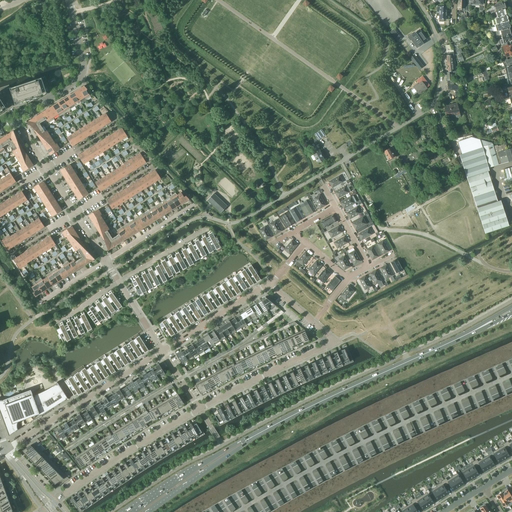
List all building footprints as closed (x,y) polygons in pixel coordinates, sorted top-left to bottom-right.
[(466,10),(466,5),(464,5),(465,0),(463,0),(462,0),(457,0),(458,8),(458,10),(466,10)] [(475,0),(476,5),(476,6),(479,6),(479,13),(485,10),(485,3),(482,3),(482,0),(475,0)] [(492,13),(505,9),(506,8),(504,3),(493,6),(494,10),(491,11),(492,13)] [(447,15),(447,6),(439,6),(439,7),(437,7),(436,15),(447,15)] [(506,12),(505,9),(492,13),(491,13),(492,19),(507,15),(507,14),(507,12),(506,12)] [(507,15),(492,19),(494,25),(508,22),(508,20),(508,19),(508,16),(507,15)] [(508,24),(508,22),(494,25),(494,27),(492,28),(493,32),(495,31),(496,32),(510,28),(509,28),(510,27),(510,25),(508,24)] [(511,29),(510,28),(496,32),(496,36),(501,34),(502,37),(511,35),(510,32),(511,31),(511,29)] [(394,29),(390,32),(397,42),(402,39),(394,29)] [(414,38),(411,40),(412,41),(417,48),(427,41),(426,40),(422,34),(419,30),(412,35),(414,38)] [(466,31),(451,38),(453,41),(455,43),(464,39),(462,36),(467,33),(466,31)] [(511,35),(502,37),(502,39),(498,40),(499,45),(501,44),(502,44),(507,43),(511,40),(511,36),(511,37),(511,35)] [(507,44),(507,43),(502,44),(502,46),(506,57),(511,55),(511,46),(511,45),(508,46),(507,44)] [(461,49),(457,50),(456,50),(459,59),(461,63),(465,61),(464,60),(461,53),(462,53),(461,49)] [(454,54),(453,51),(446,51),(446,53),(448,72),(451,72),(451,73),(447,73),(448,85),(454,84),(453,78),(457,78),(457,73),(456,73),(455,71),(453,71),(452,55),(454,54)] [(508,66),(511,64),(511,58),(506,61),(502,63),(504,66),(505,68),(508,66)] [(418,60),(414,63),(420,70),(424,67),(418,60)] [(427,88),(430,85),(422,76),(416,80),(417,82),(419,83),(414,87),(413,87),(414,87),(411,89),(415,94),(418,92),(419,94),(426,88),(427,89),(427,88)] [(40,96),(47,92),(42,78),(10,88),(16,104),(40,96)] [(80,89),(86,99),(91,97),(87,90),(88,89),(84,86),(80,89)] [(507,86),(502,87),(503,93),(508,92),(509,96),(511,95),(511,86),(507,87),(507,86)] [(86,99),(80,89),(74,92),(81,103),(80,101),(85,97),(86,100),(86,99)] [(74,92),(69,95),(76,106),(81,103),(74,92)] [(76,106),(69,95),(64,99),(69,107),(74,104),(76,106)] [(64,99),(58,102),(64,111),(69,107),(64,99)] [(58,102),(53,106),(59,114),(64,111),(58,102)] [(460,114),(457,104),(444,107),(445,107),(447,117),(455,115),(456,117),(460,116),(460,114)] [(59,114),(53,106),(48,109),(53,118),(59,114)] [(53,118),(48,109),(42,112),(47,119),(46,119),(48,121),(53,118)] [(40,123),(46,119),(47,119),(42,112),(27,122),(35,130),(41,126),(40,123)] [(111,122),(109,118),(106,113),(101,116),(106,125),(111,122)] [(106,125),(101,116),(96,119),(102,128),(106,125)] [(102,128),(96,119),(91,122),(97,131),(102,128)] [(97,131),(91,122),(87,125),(92,134),(97,131)] [(43,124),(41,126),(35,130),(38,135),(46,130),(43,124)] [(87,125),(82,128),(87,137),(92,134),(87,125)] [(82,128),(77,131),(82,140),(87,137),(82,128)] [(122,128),(117,131),(123,140),(128,136),(122,128)] [(14,130),(0,139),(0,142),(3,147),(8,144),(9,146),(11,145),(18,141),(14,130)] [(50,135),(46,130),(38,135),(41,140),(50,135)] [(77,131),(72,134),(78,143),(82,140),(77,131)] [(123,140),(117,131),(112,134),(118,143),(123,140)] [(323,136),(320,131),(315,134),(319,140),(323,136)] [(78,143),(72,134),(67,138),(73,146),(78,143)] [(112,134),(108,137),(113,146),(118,143),(112,134)] [(53,139),(50,135),(41,140),(44,145),(53,139)] [(108,137),(103,140),(108,149),(113,146),(108,137)] [(56,144),(53,139),(44,145),(47,150),(57,144),(57,143),(56,144)] [(108,149),(103,140),(98,143),(103,152),(108,149)] [(511,148),(506,150),(505,146),(504,144),(498,146),(497,145),(493,146),(493,143),(480,140),(483,147),(488,167),(489,167),(509,162),(511,160),(511,148)] [(18,141),(11,145),(9,146),(13,151),(21,146),(18,141)] [(103,152),(98,143),(93,146),(99,155),(103,152)] [(135,156),(141,166),(152,159),(138,143),(133,146),(135,150),(137,149),(140,153),(135,156)] [(57,144),(47,150),(49,153),(50,152),(51,154),(60,149),(57,144)] [(21,146),(13,151),(16,156),(24,151),(21,146)] [(93,146),(88,149),(94,158),(99,155),(93,146)] [(488,167),(483,147),(460,155),(467,178),(488,172),(488,171),(487,171),(488,167)] [(321,161),(324,159),(322,155),(323,154),(319,148),(315,150),(317,153),(314,154),(318,162),(319,162),(321,161)] [(384,152),(389,161),(397,157),(395,153),(394,154),(390,148),(388,150),(386,149),(384,150),(384,152)] [(94,158),(88,149),(83,152),(89,161),(94,158)] [(24,151),(16,156),(19,161),(27,155),(24,151)] [(89,161),(83,152),(78,155),(84,164),(89,161)] [(30,160),(27,155),(19,161),(22,166),(21,166),(30,160)] [(135,156),(124,163),(130,173),(141,166),(135,156)] [(32,163),(30,160),(21,166),(24,171),(24,172),(32,166),(31,164),(32,163)] [(125,164),(120,167),(125,176),(130,173),(124,163),(125,164)] [(64,175),(73,169),(70,164),(61,170),(64,175)] [(120,167),(115,170),(121,179),(125,176),(120,167)] [(396,177),(407,171),(405,168),(394,174),(396,177)] [(73,169),(64,175),(68,180),(76,174),(73,169)] [(115,170),(110,173),(116,182),(121,179),(115,170)] [(155,170),(151,173),(156,181),(161,178),(155,170)] [(495,202),(492,191),(494,190),(488,172),(467,178),(473,194),(485,233),(509,226),(500,201),(495,202)] [(11,173),(6,176),(11,185),(16,182),(11,173)] [(110,173),(105,176),(111,185),(116,182),(110,173)] [(156,181),(151,173),(146,176),(151,184),(156,181)] [(79,179),(76,174),(68,180),(71,184),(79,179)] [(6,176),(1,179),(6,188),(11,185),(6,176)] [(105,176),(101,179),(106,188),(111,185),(105,176)] [(146,176),(141,179),(146,188),(151,184),(146,176)] [(330,182),(334,189),(345,183),(341,176),(330,182)] [(79,179),(71,184),(74,189),(82,184),(79,179)] [(106,188),(101,179),(96,183),(101,191),(106,188)] [(141,179),(136,182),(141,191),(146,188),(141,179)] [(366,189),(361,180),(355,184),(360,192),(366,189)] [(37,192),(46,187),(42,182),(34,187),(37,192)] [(141,191),(136,182),(131,185),(137,194),(141,191)] [(82,184),(74,189),(77,194),(85,189),(82,184)] [(131,185),(126,188),(132,197),(137,194),(131,185)] [(336,192),(339,200),(350,193),(347,186),(336,192)] [(49,192),(46,187),(37,192),(40,197),(49,192)] [(126,188),(122,191),(127,200),(132,197),(126,188)] [(88,194),(85,189),(77,194),(80,199),(88,194)] [(17,194),(23,203),(28,200),(22,191),(17,194)] [(127,200),(122,191),(117,194),(122,203),(127,200)] [(52,196),(49,192),(40,197),(43,202),(52,196)] [(189,199),(186,196),(184,197),(181,192),(177,195),(182,204),(189,199)] [(177,195),(176,193),(170,196),(177,207),(182,204),(177,195)] [(17,194),(12,197),(18,206),(23,203),(17,194)] [(117,194),(112,197),(117,206),(122,203),(117,194)] [(220,213),(227,206),(214,194),(208,201),(220,213)] [(321,195),(315,199),(321,210),(328,206),(321,195)] [(52,196),(43,202),(46,207),(55,201),(52,196)] [(177,207),(170,196),(165,200),(172,210),(177,207)] [(18,206),(12,197),(8,200),(13,209),(18,206)] [(117,206),(112,197),(107,200),(112,209),(117,206)] [(340,203),(344,210),(355,204),(351,197),(340,203)] [(8,200),(3,203),(8,212),(13,209),(8,200)] [(165,200),(160,203),(166,214),(172,210),(165,200)] [(55,201),(46,207),(49,211),(58,206),(55,201)] [(308,202),(301,206),(308,218),(315,214),(308,202)] [(3,203),(0,205),(0,209),(3,215),(8,212),(3,203)] [(160,203),(154,207),(161,217),(166,214),(160,203)] [(58,206),(49,211),(52,216),(61,211),(58,206)] [(161,217),(154,207),(149,210),(150,212),(156,221),(161,217)] [(348,213),(351,220),(363,214),(359,207),(348,213)] [(296,208),(291,212),(297,223),(303,219),(296,208)] [(102,214),(98,209),(92,213),(92,214),(90,215),(91,217),(90,218),(92,221),(100,215),(101,215),(102,214)] [(156,221),(150,212),(145,216),(150,224),(156,221)] [(145,216),(144,213),(138,217),(145,227),(150,224),(145,216)] [(287,214),(280,217),(287,229),(293,226),(287,214)] [(92,221),(95,225),(104,220),(100,215),(92,221)] [(145,227),(138,217),(133,220),(140,231),(145,227)] [(337,224),(333,217),(322,223),(326,230),(337,224)] [(39,218),(34,221),(40,230),(45,227),(39,218)] [(353,224),(357,231),(368,225),(364,218),(353,224)] [(98,230),(107,225),(104,220),(95,225),(98,230)] [(140,231),(133,220),(128,223),(134,234),(140,231)] [(34,221),(29,224),(35,233),(40,230),(34,221)] [(277,221),(270,225),(277,236),(283,232),(277,221)] [(134,234),(128,223),(122,227),(129,237),(134,234)] [(35,233),(29,224),(25,227),(30,236),(35,233)] [(101,235),(110,230),(107,225),(98,230),(101,235)] [(343,233),(339,226),(328,232),(332,239),(343,233)] [(25,227),(20,230),(25,239),(30,236),(25,227)] [(67,236),(75,231),(73,228),(72,229),(71,227),(69,228),(62,232),(66,237),(67,237),(67,236)] [(129,237),(122,227),(117,230),(119,234),(124,241),(129,237)] [(267,227),(260,231),(266,241),(273,238),(267,227)] [(359,234),(363,241),(374,235),(370,228),(359,234)] [(20,230),(15,233),(21,242),(25,239),(20,230)] [(105,240),(113,235),(110,230),(101,235),(104,240),(105,240)] [(211,230),(211,231),(209,232),(210,234),(209,234),(210,236),(206,238),(213,251),(220,247),(218,243),(219,242),(217,238),(216,239),(211,230)] [(78,236),(75,231),(67,236),(67,237),(70,241),(78,236)] [(21,242),(15,233),(10,236),(9,234),(16,245),(21,242)] [(16,245),(9,234),(5,237),(12,247),(16,245)] [(119,234),(114,237),(116,240),(118,244),(124,241),(119,234)] [(213,251),(206,238),(204,234),(202,236),(203,238),(202,238),(203,240),(200,242),(206,254),(213,251)] [(113,235),(105,240),(107,245),(116,240),(114,237),(113,235)] [(51,236),(46,239),(51,248),(56,245),(51,236)] [(73,246),(81,241),(78,236),(70,241),(73,246)] [(12,247),(5,237),(6,238),(2,240),(6,246),(5,247),(8,253),(12,251),(10,248),(12,247)] [(349,244),(346,237),(334,243),(338,250),(349,244)] [(206,254),(200,242),(197,238),(195,239),(196,241),(195,242),(196,244),(193,246),(199,258),(206,254)] [(51,248),(46,239),(41,242),(46,251),(51,248)] [(118,244),(116,240),(107,245),(108,251),(118,244)] [(76,251),(84,246),(81,241),(73,246),(76,251)] [(290,255),(299,245),(293,241),(285,251),(290,255)] [(384,241),(378,245),(384,256),(390,252),(384,241)] [(46,251),(41,242),(36,245),(41,254),(46,251)] [(199,258),(193,246),(191,242),(188,243),(189,245),(188,245),(189,247),(186,249),(193,262),(199,258)] [(36,245),(31,248),(37,257),(41,254),(36,245)] [(79,256),(87,251),(87,250),(84,246),(76,251),(79,256)] [(374,246),(367,250),(373,261),(380,258),(374,246)] [(193,262),(186,249),(185,247),(182,248),(183,250),(182,251),(183,253),(180,255),(187,267),(194,263),(193,262)] [(37,257),(31,248),(26,251),(32,260),(37,257)] [(32,260),(26,251),(22,254),(28,265),(29,265),(27,263),(32,260)] [(91,255),(87,251),(79,256),(81,259),(81,258),(82,261),(91,255)] [(187,267),(180,255),(178,251),(175,252),(176,254),(177,256),(173,258),(180,271),(187,267)] [(356,251),(349,255),(355,266),(362,262),(356,251)] [(304,266),(312,256),(307,252),(299,262),(304,266)] [(28,265),(22,254),(18,257),(25,267),(28,265)] [(180,271),(173,258),(171,254),(168,256),(169,258),(170,260),(166,262),(173,274),(180,271)] [(25,267),(18,257),(16,258),(15,255),(11,257),(15,264),(16,263),(20,269),(24,266),(24,268),(25,267)] [(95,259),(91,255),(82,261),(85,265),(95,259)] [(346,256),(339,260),(345,271),(352,267),(346,256)] [(81,259),(76,262),(80,269),(85,265),(82,261),(81,258),(81,259)] [(173,274),(166,262),(164,258),(161,259),(163,261),(162,262),(163,264),(159,266),(166,278),(173,274)] [(76,262),(75,260),(69,263),(75,272),(80,269),(76,262)] [(404,270),(398,260),(392,263),(397,274),(404,270)] [(69,263),(68,261),(62,265),(64,267),(69,275),(75,272),(69,263)] [(315,276),(323,266),(317,261),(309,271),(315,276)] [(166,278),(159,266),(158,263),(155,265),(157,267),(156,267),(157,269),(153,271),(160,284),(167,280),(166,278)] [(388,265),(381,269),(387,280),(394,277),(388,265)] [(254,270),(252,266),(245,270),(253,282),(257,280),(257,282),(261,280),(257,273),(258,273),(255,269),(254,270)] [(64,267),(59,270),(64,279),(69,275),(64,267)] [(160,284),(153,271),(151,267),(149,269),(150,270),(149,271),(150,273),(146,275),(153,287),(160,284)] [(59,270),(57,268),(52,271),(59,282),(64,279),(59,270)] [(332,274),(326,269),(318,278),(324,283),(332,274)] [(253,282),(245,270),(238,274),(247,287),(250,285),(251,286),(254,284),(253,282)] [(59,282),(52,271),(46,275),(48,277),(53,285),(59,282)] [(153,287),(146,275),(144,271),(142,272),(143,274),(142,275),(143,277),(140,278),(146,291),(153,287)] [(376,271),(370,274),(376,284),(381,281),(376,271)] [(247,287),(238,274),(232,278),(240,291),(243,289),(244,290),(247,288),(247,287)] [(146,291),(140,278),(137,275),(135,276),(136,278),(135,278),(136,280),(134,282),(132,282),(135,287),(134,287),(133,287),(136,292),(136,291),(137,291),(139,295),(146,291)] [(367,276),(360,280),(366,291),(373,288),(367,276)] [(48,277),(43,280),(48,289),(53,285),(48,277)] [(334,291),(341,281),(335,277),(328,286),(334,291)] [(43,280),(41,278),(36,282),(37,284),(43,292),(48,289),(43,280)] [(240,291),(232,278),(225,282),(233,295),(237,293),(238,294),(241,292),(240,291)] [(233,295),(225,282),(219,286),(227,299),(230,297),(231,298),(234,296),(233,295)] [(37,284),(32,287),(35,292),(33,293),(36,296),(43,292),(37,284)] [(227,299),(219,286),(212,291),(220,303),(224,301),(224,302),(228,300),(227,299)] [(356,291),(349,286),(341,296),(348,302),(356,291)] [(120,301),(117,297),(116,298),(111,291),(108,292),(110,294),(109,295),(110,297),(107,299),(115,310),(122,306),(119,302),(120,301)] [(220,303),(212,291),(205,295),(214,308),(217,305),(218,307),(221,305),(220,303)] [(115,310),(107,299),(104,295),(102,297),(103,299),(104,301),(101,303),(109,315),(115,310)] [(214,308),(205,295),(199,299),(207,312),(210,310),(211,311),(214,309),(214,308)] [(260,300),(267,311),(276,306),(266,297),(261,300),(260,300)] [(207,312),(199,299),(192,303),(200,316),(204,314),(205,315),(208,313),(207,312)] [(109,315),(101,303),(98,300),(96,301),(97,303),(96,304),(98,305),(94,308),(102,319),(109,315)] [(260,300),(255,303),(262,315),(267,311),(260,300)] [(200,316),(192,303),(186,307),(194,320),(197,318),(198,319),(201,317),(200,316)] [(262,315),(255,303),(250,307),(257,318),(262,315)] [(102,319),(94,308),(92,304),(89,306),(91,308),(90,308),(91,310),(88,313),(96,324),(102,319)] [(194,320),(186,307),(179,311),(187,324),(191,322),(191,323),(195,321),(194,320)] [(257,318),(250,307),(245,310),(252,321),(257,318)] [(252,321),(245,310),(240,313),(239,313),(246,325),(252,321)] [(187,324),(179,311),(173,316),(181,328),(184,326),(185,327),(188,325),(187,324)] [(92,328),(83,312),(81,313),(82,315),(81,315),(82,317),(78,319),(85,332),(92,328)] [(239,313),(234,317),(241,328),(246,325),(239,313)] [(85,332),(78,319),(76,315),(74,317),(75,319),(74,319),(75,321),(71,323),(78,335),(85,332)] [(181,328),(173,316),(166,320),(174,333),(177,330),(178,332),(181,330),(181,328)] [(241,328),(234,317),(229,320),(236,331),(241,328)] [(78,335),(71,323),(69,319),(67,320),(68,322),(67,322),(68,324),(64,326),(71,339),(78,335)] [(174,333),(166,320),(159,324),(162,328),(161,329),(160,329),(163,333),(164,332),(167,337),(171,335),(172,336),(175,334),(174,333)] [(236,331),(229,320),(223,324),(230,335),(236,331)] [(71,339),(64,326),(62,322),(60,323),(61,325),(60,326),(61,328),(57,330),(59,334),(58,335),(60,339),(61,338),(63,343),(71,339)] [(218,326),(218,327),(225,338),(230,335),(223,324),(219,327),(218,326)] [(225,338),(218,327),(213,330),(220,341),(225,338)] [(207,333),(208,334),(215,345),(220,341),(213,330),(207,333)] [(304,330),(299,332),(304,343),(309,340),(307,336),(309,334),(304,330)] [(299,332),(293,335),(298,345),(304,343),(299,332)] [(215,345),(208,334),(202,337),(209,348),(215,345)] [(298,345),(293,335),(288,337),(293,348),(298,345)] [(145,344),(146,343),(143,339),(143,340),(142,340),(140,336),(133,341),(141,353),(145,351),(145,352),(148,350),(145,344)] [(209,348),(202,337),(198,340),(197,340),(204,351),(209,348)] [(293,348),(288,337),(283,340),(287,350),(293,348)] [(443,440),(492,418),(511,408),(511,340),(511,342),(456,365),(396,392),(331,423),(286,447),(239,471),(199,495),(172,511),(299,511),(317,502),(341,489),(373,473),(443,440)] [(197,340),(192,343),(199,355),(204,351),(197,340)] [(283,340),(277,342),(282,353),(287,350),(283,340)] [(141,353),(133,341),(126,345),(134,358),(138,355),(139,357),(142,355),(141,353)] [(282,353),(277,342),(272,344),(277,355),(282,353)] [(199,355),(192,343),(186,347),(193,358),(199,355)] [(277,355),(272,344),(265,348),(270,358),(271,358),(270,357),(276,354),(276,355),(277,355)] [(134,358),(126,345),(120,349),(128,362),(131,359),(132,361),(135,359),(134,358)] [(186,347),(181,350),(188,361),(193,358),(186,347)] [(265,348),(260,350),(265,361),(270,358),(265,348)] [(128,362),(120,349),(113,353),(121,366),(125,364),(125,365),(129,363),(128,362)] [(346,363),(350,362),(345,349),(341,350),(343,354),(339,356),(342,363),(346,361),(346,363)] [(188,361),(181,350),(176,354),(183,365),(188,361)] [(265,361),(260,350),(255,353),(260,363),(265,361)] [(335,357),(331,359),(335,366),(338,364),(339,366),(343,365),(342,363),(339,356),(337,352),(334,353),(335,357)] [(121,366),(113,353),(107,357),(115,370),(118,368),(119,369),(122,367),(121,366)] [(260,363),(255,353),(249,355),(255,366),(260,363)] [(255,366),(249,355),(244,358),(249,369),(255,366)] [(328,360),(324,362),(327,369),(331,368),(332,369),(335,368),(335,366),(331,359),(330,355),(326,357),(328,360)] [(115,370),(107,357),(100,361),(108,374),(112,372),(112,373),(115,371),(115,370)] [(249,369),(244,358),(239,361),(244,371),(249,369)] [(327,369),(324,362),(323,358),(319,360),(320,364),(317,365),(320,373),(324,371),(324,373),(328,371),(327,369)] [(108,374),(100,361),(93,366),(101,378),(105,376),(106,377),(109,375),(108,374)] [(244,371),(239,361),(233,363),(239,374),(244,371)] [(313,367),(309,368),(313,376),(316,374),(317,376),(321,374),(320,373),(317,365),(315,362),(311,363),(313,367)] [(239,374),(233,363),(227,367),(232,377),(233,377),(232,375),(238,372),(238,374),(239,374)] [(159,364),(152,368),(158,378),(165,374),(159,364)] [(313,376),(309,368),(308,365),(304,367),(306,370),(302,372),(305,379),(309,377),(310,379),(313,378),(313,376)] [(101,378),(93,366),(86,370),(95,383),(98,380),(99,382),(102,380),(101,378)] [(232,377),(227,367),(222,369),(227,380),(232,377)] [(95,383),(86,370),(85,368),(79,373),(88,387),(91,385),(92,386),(95,384),(95,383)] [(152,368),(146,372),(152,382),(158,378),(152,368)] [(298,374),(295,375),(298,383),(302,381),(303,383),(306,381),(305,379),(302,372),(300,368),(297,370),(298,374)] [(227,380),(222,369),(216,372),(222,383),(227,380)] [(152,382),(146,372),(145,373),(146,373),(139,377),(145,386),(152,382)] [(222,383),(216,372),(211,375),(217,385),(222,383)] [(298,383),(295,375),(293,372),(289,373),(291,377),(287,379),(291,386),(294,384),(295,386),(299,384),(298,383)] [(88,387),(79,373),(72,377),(81,391),(85,389),(85,390),(89,388),(88,387)] [(211,375),(206,378),(212,388),(217,385),(211,375)] [(284,380),(280,382),(284,389),(287,388),(288,389),(292,388),(291,386),(287,379),(286,375),(282,377),(284,380)] [(81,391),(72,377),(65,381),(74,396),(78,393),(79,394),(82,392),(81,391)] [(133,381),(132,381),(139,390),(145,386),(139,377),(133,381)] [(206,378),(201,381),(206,391),(212,388),(206,378)] [(277,384),(273,386),(276,393),(280,391),(281,393),(284,391),(284,389),(280,382),(278,379),(275,380),(277,384)] [(132,381),(126,385),(132,395),(139,390),(132,381)] [(201,381),(195,384),(201,394),(206,391),(201,381)] [(58,405),(61,403),(65,400),(68,398),(57,382),(57,383),(55,384),(49,388),(43,391),(36,394),(33,395),(31,389),(4,400),(0,400),(0,399),(0,410),(4,422),(5,426),(5,425),(8,434),(9,436),(12,435),(12,434),(19,430),(19,429),(18,430),(18,428),(17,427),(17,426),(17,425),(17,424),(18,423),(18,422),(36,415),(40,415),(40,416),(54,407),(54,408),(58,405)] [(276,393),(273,386),(271,382),(268,384),(269,387),(266,389),(269,396),(273,395),(274,396),(277,395),(276,393)] [(132,395),(126,385),(119,389),(125,399),(132,395)] [(269,396),(266,389),(264,386),(260,387),(262,391),(258,393),(262,400),(266,398),(267,400),(270,398),(269,396)] [(125,399),(119,389),(119,390),(113,394),(119,403),(125,399)] [(262,400),(258,393),(257,389),(253,391),(255,395),(251,396),(255,404),(258,402),(259,404),(263,402),(262,400)] [(178,393),(172,396),(178,407),(184,403),(178,393)] [(255,404),(251,396),(249,393),(246,395),(248,398),(244,400),(248,407),(251,405),(252,407),(256,405),(255,404)] [(119,403),(113,394),(107,398),(106,397),(112,407),(119,403)] [(178,407),(172,396),(167,399),(173,410),(178,407)] [(112,407),(106,397),(99,402),(106,411),(112,407)] [(248,407),(244,400),(242,397),(239,398),(241,402),(237,404),(241,411),(244,409),(245,411),(249,409),(248,407)] [(167,399),(162,402),(168,413),(173,410),(167,399)] [(241,411),(237,404),(235,400),(232,402),(233,406),(230,408),(234,415),(237,413),(238,415),(242,413),(241,411)] [(99,402),(93,406),(99,415),(106,411),(99,402)] [(162,402),(157,405),(163,415),(168,413),(162,402)] [(226,409),(223,411),(226,418),(230,417),(231,418),(235,416),(234,415),(230,408),(228,404),(224,406),(226,409)] [(157,405),(152,408),(158,418),(163,415),(157,405)] [(99,415),(93,406),(86,410),(92,420),(99,415)] [(158,418),(152,408),(147,411),(153,421),(158,418)] [(226,418),(223,411),(221,408),(217,410),(219,413),(215,415),(219,423),(220,422),(219,422),(223,420),(224,422),(227,420),(226,418)] [(80,414),(86,424),(92,420),(86,410),(80,414)] [(147,411),(141,415),(147,425),(146,423),(152,420),(153,422),(153,421),(147,411)] [(86,424),(80,414),(73,418),(79,428),(86,424)] [(147,425),(141,415),(135,418),(142,428),(147,425)] [(79,428),(73,418),(67,422),(73,432),(79,428)] [(142,428),(135,418),(130,421),(137,431),(142,428)] [(137,431),(130,421),(125,424),(132,434),(137,431)] [(66,423),(60,427),(66,436),(73,432),(67,422),(66,423)] [(199,436),(198,434),(202,432),(196,423),(196,424),(193,426),(191,423),(189,424),(190,427),(195,436),(196,437),(199,436)] [(132,434),(125,424),(120,427),(127,437),(132,434)] [(195,436),(190,427),(187,429),(185,426),(183,428),(184,431),(189,439),(190,441),(193,439),(192,438),(195,436)] [(66,436),(60,427),(53,431),(59,441),(66,436)] [(127,437),(120,427),(115,431),(122,441),(127,437)] [(189,439),(184,431),(181,432),(179,430),(177,431),(178,434),(183,443),(184,444),(187,443),(186,441),(189,439)] [(122,441),(115,431),(110,434),(117,444),(122,441)] [(183,443),(178,434),(175,436),(173,433),(171,435),(172,438),(177,446),(178,448),(181,446),(180,445),(183,443)] [(117,444),(110,434),(104,438),(111,448),(111,447),(110,446),(116,442),(116,444),(117,444)] [(177,446),(172,438),(169,440),(167,437),(165,439),(166,441),(171,450),(172,451),(175,450),(174,448),(177,446)] [(111,448),(104,438),(99,441),(106,451),(111,448)] [(27,447),(22,450),(26,455),(38,447),(35,444),(37,443),(40,441),(37,439),(26,446),(27,447)] [(99,441),(94,444),(101,454),(106,451),(99,441)] [(171,450),(166,441),(163,443),(161,441),(159,442),(160,445),(165,453),(166,455),(169,453),(168,452),(171,450)] [(503,446),(498,449),(504,460),(505,459),(505,460),(508,459),(507,458),(510,457),(506,450),(508,448),(505,443),(502,444),(503,446)] [(101,454),(94,444),(89,447),(96,457),(101,454)] [(165,453),(160,445),(157,447),(155,444),(153,446),(154,448),(159,457),(161,459),(163,457),(162,455),(165,453)] [(38,447),(26,455),(31,459),(42,452),(38,447)] [(96,457),(89,447),(85,451),(91,461),(96,457)] [(159,457),(154,448),(151,450),(149,448),(147,449),(148,452),(154,460),(155,462),(157,461),(156,459),(159,457)] [(493,452),(495,457),(499,463),(504,460),(498,449),(493,452)] [(85,451),(80,454),(86,464),(91,461),(85,451)] [(154,460),(148,452),(145,454),(144,451),(141,453),(142,456),(148,464),(149,466),(151,464),(150,462),(154,460)] [(42,452),(31,459),(35,463),(46,456),(42,452)] [(86,464),(80,454),(75,457),(81,467),(86,464)] [(148,464),(142,456),(139,458),(138,455),(135,457),(137,459),(142,468),(143,469),(146,468),(145,466),(148,464)] [(488,455),(483,458),(489,469),(495,465),(491,459),(488,455)] [(50,460),(46,456),(35,463),(39,467),(50,460)] [(477,459),(474,461),(477,466),(480,465),(484,472),(489,469),(483,458),(478,461),(477,459)] [(142,468),(137,459),(133,461),(132,459),(129,461),(131,463),(136,471),(137,473),(140,472),(139,470),(142,468)] [(50,460),(39,467),(43,471),(55,464),(50,460)] [(473,465),(468,468),(474,478),(479,475),(475,468),(477,466),(474,461),(471,463),(473,465)] [(136,471),(131,463),(127,465),(126,463),(123,464),(125,467),(130,475),(131,477),(134,475),(133,474),(136,471)] [(55,464),(43,471),(47,476),(59,468),(55,464)] [(130,475),(125,467),(122,469),(120,466),(117,468),(119,471),(124,479),(126,481),(128,479),(127,477),(130,475)] [(63,472),(59,468),(47,476),(51,480),(63,472)] [(468,468),(462,471),(468,481),(474,478),(468,468)] [(124,479),(119,471),(116,473),(114,470),(111,472),(113,474),(119,483),(120,484),(122,483),(121,481),(124,479)] [(69,478),(63,472),(51,480),(55,484),(59,482),(61,484),(69,479),(69,478)] [(452,476),(452,477),(459,487),(464,484),(457,473),(452,476)] [(119,483),(113,474),(110,477),(108,474),(106,476),(107,478),(113,487),(114,488),(117,487),(115,485),(119,483)] [(446,478),(443,480),(447,485),(449,484),(453,490),(459,487),(452,477),(447,480),(446,478)] [(113,487),(107,478),(104,480),(103,478),(100,480),(102,482),(107,490),(108,492),(111,490),(110,489),(113,487)] [(436,486),(437,487),(443,497),(448,494),(444,487),(447,485),(443,480),(441,482),(441,483),(436,486)] [(107,490),(102,482),(98,484),(97,482),(94,484),(96,486),(101,494),(103,496),(105,494),(104,493),(107,490)] [(101,494),(96,486),(93,488),(91,486),(88,487),(90,490),(96,498),(97,500),(99,498),(98,496),(101,494)] [(437,487),(432,490),(438,500),(443,497),(437,487)] [(96,498),(90,490),(87,492),(85,490),(83,491),(84,494),(91,504),(94,502),(93,500),(96,498)] [(502,493),(508,503),(511,500),(511,495),(511,496),(507,490),(505,491),(504,491),(502,492),(502,493)] [(426,493),(422,496),(429,506),(434,503),(429,496),(427,492),(426,493)] [(502,493),(497,496),(503,506),(507,504),(508,503),(502,493)] [(0,505),(9,499),(7,494),(0,498),(0,505)] [(90,502),(84,494),(81,496),(79,494),(77,495),(79,498),(84,506),(86,508),(88,506),(87,504),(90,502)] [(416,498),(413,499),(416,505),(419,503),(423,510),(429,506),(422,496),(417,499),(416,498)] [(84,506),(79,498),(76,500),(74,498),(71,499),(80,511),(82,510),(81,508),(84,506)] [(0,511),(11,505),(9,499),(0,505),(0,511)] [(411,503),(407,506),(410,511),(417,511),(414,506),(416,505),(413,499),(410,501),(411,503)]
